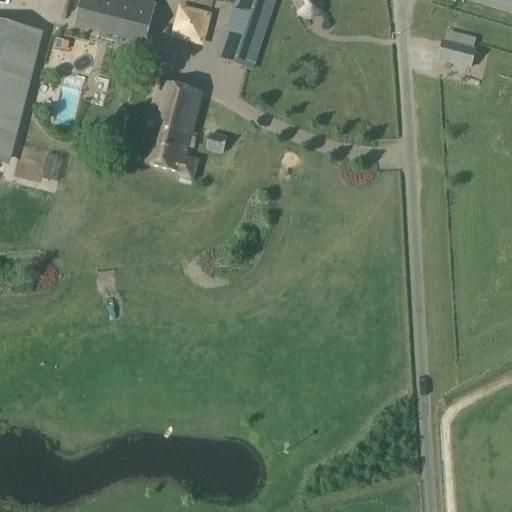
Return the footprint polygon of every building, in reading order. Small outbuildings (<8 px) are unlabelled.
[(55,0),(50,22),(134,43),(144,0),(55,0)] [(291,0),(299,11),(306,16),(318,9),(318,0),(291,0)] [(227,46),(219,77),(255,86),(273,16),(236,7),(230,31),(238,33),(234,48),(227,46)] [(55,41),(53,51),(60,53),(62,43),(55,41)] [(0,43),(0,229),(8,232),(44,52),(0,43)] [(443,44),(438,63),(469,71),(474,52),(443,44)] [(157,87),(138,165),(178,175),(177,181),(192,184),(198,162),(186,159),(201,98),(157,87)] [(202,139),(198,155),(216,160),(219,143),(202,139)]
